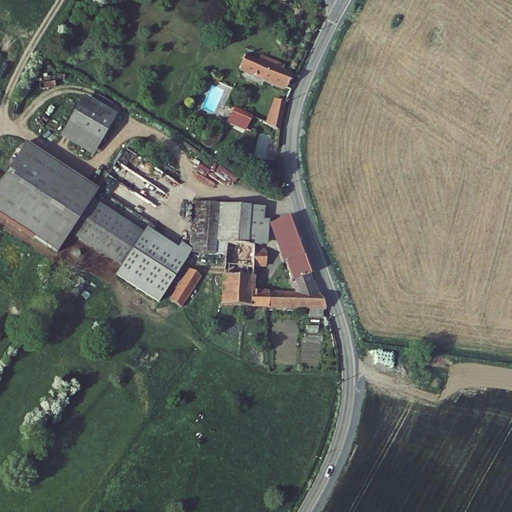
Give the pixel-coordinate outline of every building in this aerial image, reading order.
[(241,69),(287,89),(292,77),(282,72),(285,65),(263,55),(260,62),(247,56),(241,69)] [(75,97),(52,137),(86,156),(108,116),(75,97)] [(277,97),(268,124),(277,129),(287,101),(277,97)] [(234,109),(229,120),(252,132),(258,119),(234,109)] [(0,226),(46,258),(67,228),(89,243),(109,213),(88,199),(89,197),(19,148),(0,175),(0,226)] [(137,233),(109,213),(89,243),(117,262),(137,233)] [(287,265),(293,282),(295,281),(314,275),(291,216),(277,224),(291,264),(287,265)] [(193,219),(192,269),(229,269),(230,245),(256,246),(255,253),(262,253),(263,220),(193,219)] [(182,258),(140,229),(137,233),(117,262),(109,274),(151,303),(182,258)] [(229,269),(227,306),(310,310),(323,311),(327,311),(318,287),(311,290),(312,296),(300,295),(254,293),(255,268),(275,269),(275,254),(262,253),(255,253),(256,246),(230,245),(229,269)] [(192,269),(170,300),(185,310),(205,279),(192,269)] [(295,281),(300,295),(312,296),(311,290),(318,287),(314,275),(295,281)] [(323,319),(323,311),(310,310),(309,319),(323,319)]
